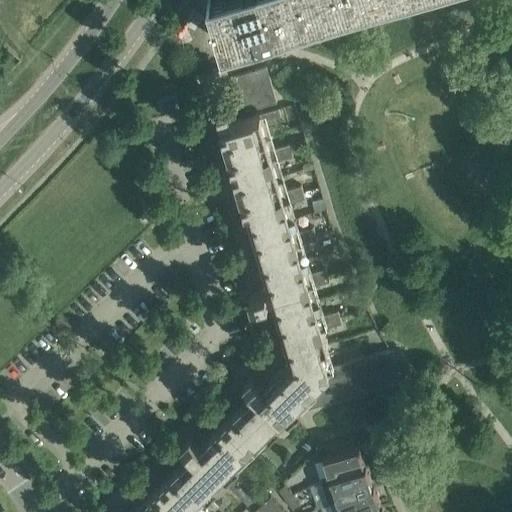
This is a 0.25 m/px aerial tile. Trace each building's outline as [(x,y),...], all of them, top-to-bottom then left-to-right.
[(210,0),(223,43),(371,0),(210,0)] [(245,110),(277,101),(266,65),(235,74),(245,110)] [(294,410),(300,404),(304,408),(394,382),(398,381),(400,379),(402,377),(403,375),(405,372),(405,370),(406,367),(406,365),(406,364),(406,362),(405,361),(404,358),(402,355),(402,354),(400,353),(398,351),(395,350),(391,349),(388,349),(385,349),(328,366),(322,344),(328,343),(323,327),(342,322),(338,309),(319,314),(311,286),(329,280),(326,267),(307,272),(299,243),(318,238),(314,225),(295,231),(287,202),(305,197),(301,184),(283,189),(274,161),(293,155),(289,143),(271,148),(262,119),(281,114),(278,107),(232,120),(231,115),(226,101),(215,105),(219,118),(221,125),(270,290),(265,287),(249,292),(252,301),(271,295),(290,357),(265,382),(261,385),(252,376),(243,384),(252,394),(242,404),(199,446),(189,436),(181,445),(190,454),(180,465),(131,511),(189,511),(286,418),(294,410)] [(365,465),(364,464),(358,444),(323,454),(330,476),(365,465)] [(329,500),(373,485),(372,484),(366,464),(364,464),(365,465),(330,476),(322,480),(329,500)] [(278,487),(286,498),(293,492),(286,482),(278,487)] [(363,511),(381,505),(381,504),(377,492),(374,484),(372,484),(373,485),(329,500),(329,502),(330,501),(334,511),(363,511)] [(293,492),(286,498),(293,508),(300,503),(293,492)] [(287,511),(271,494),(252,511),(253,511),(287,511)]
